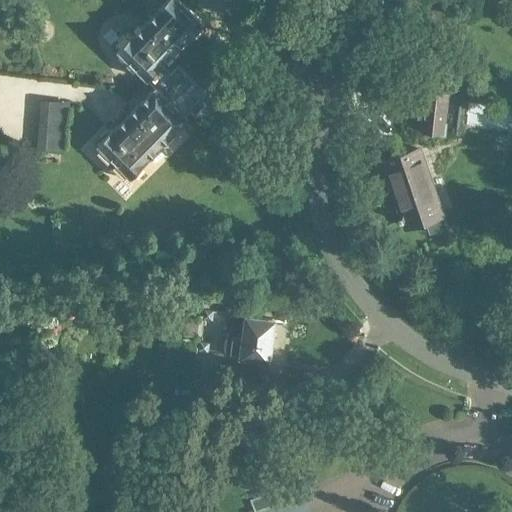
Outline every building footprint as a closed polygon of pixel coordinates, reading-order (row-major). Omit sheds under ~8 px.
[(204,20),(182,0),(164,0),(117,46),(155,84),(177,63),(168,53),(204,20)] [(408,0),(407,11),(430,14),(432,0),(408,0)] [(102,133),(131,164),(191,109),(195,113),(206,102),(201,97),(206,92),(177,63),(155,84),(102,133)] [(433,91),(425,90),(420,130),(429,131),(429,133),(444,135),(446,123),(443,123),(447,92),(438,91),(439,90),(433,89),(433,91)] [(36,148),(66,150),(69,101),(40,98),(36,148)] [(383,160),(406,227),(443,215),(420,148),(383,160)] [(230,353),(269,358),(275,318),(235,313),(230,353)] [(169,380),(192,383),(197,346),(168,343),(168,344),(157,343),(154,364),(165,365),(171,366),(169,380)]
